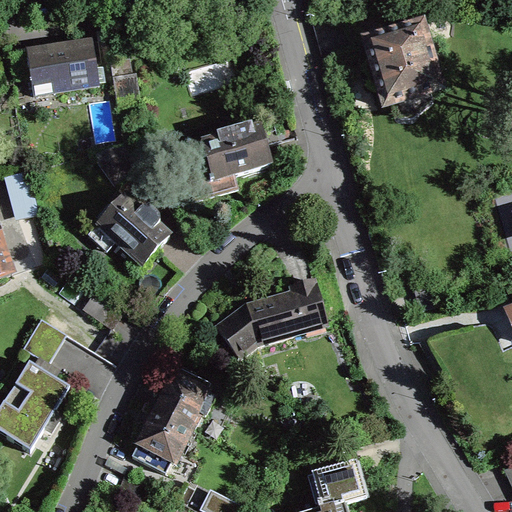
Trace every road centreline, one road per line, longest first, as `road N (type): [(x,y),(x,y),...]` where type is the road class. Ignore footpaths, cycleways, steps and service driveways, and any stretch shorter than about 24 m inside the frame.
road 1 (residential): [(71,511),(143,347),(208,268),(290,203),(334,188)]
road 2 (residential): [(334,188),(384,353),(423,430)]
road 3 (residential): [(287,0),(334,188)]
